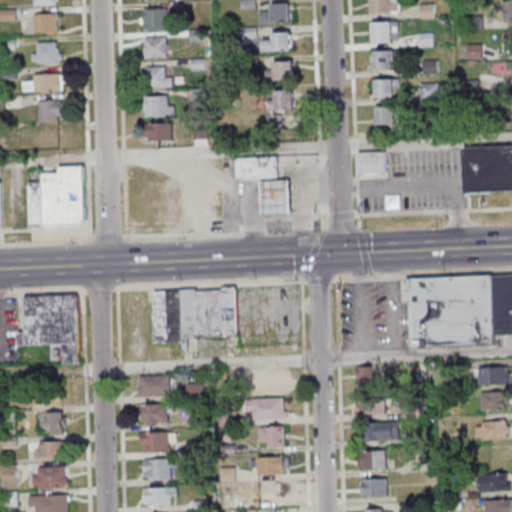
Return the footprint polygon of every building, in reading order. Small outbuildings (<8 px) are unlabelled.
[(371,0),(372,14),(397,14),(397,0),(371,0)] [(271,3),(271,12),(261,12),(261,21),(291,21),(291,3),(271,3)] [(168,9),(144,9),(144,29),(168,29),(168,9)] [(35,32),(59,32),(59,13),(35,13),(35,32)] [(373,21),(373,42),(399,42),(399,21),(373,21)] [(293,32),(273,32),(273,41),(264,41),(264,51),(293,51),(293,32)] [(146,38),(146,58),(168,58),(168,38),(146,38)] [(33,63),(62,63),(62,42),(33,42),(33,63)] [(482,59),(482,45),(468,45),(468,59),(482,59)] [(372,51),(372,70),(393,70),(393,51),(372,51)] [(294,80),(294,61),(274,61),(274,80),(294,80)] [(167,75),(167,66),(148,66),(148,87),(174,87),(174,75),(167,75)] [(64,73),(34,73),(34,81),(24,81),(24,91),(64,91),(64,73)] [(398,79),(375,79),(375,97),(398,97),(398,79)] [(438,98),(438,85),(422,85),(422,98),(438,98)] [(275,100),(268,100),(268,110),(295,110),(295,90),(275,90),(275,100)] [(145,115),(175,115),(175,95),(145,95),(145,115)] [(41,120),(63,120),(63,100),(41,100),(41,120)] [(376,124),(396,124),(396,106),(376,106),(376,124)] [(148,140),(173,140),(173,122),(148,122),(148,140)] [(43,130),(43,147),(65,147),(65,130),(43,130)] [(511,145),(465,148),(467,192),(511,189),(511,145)] [(384,151),(385,170),(358,171),(358,152),(384,151)] [(278,180),(277,158),(236,160),(236,180),(244,180),(244,181),(261,180),(278,180)] [(41,182),(40,175),(58,174),(58,168),(84,167),(86,221),(81,225),(42,227),(41,182)] [(41,182),(42,227),(30,226),(28,183),(41,182)] [(262,184),(290,183),(291,215),(263,217),(262,184)] [(496,345),(496,334),(511,333),(511,275),(409,277),(410,302),(411,347),(496,345)] [(224,338),(237,338),(235,289),(223,290),(223,294),(224,338)] [(180,293),(182,340),(196,339),(194,294),(194,292),(180,293)] [(180,293),(182,340),(183,343),(154,344),(151,294),(180,293)] [(196,339),(224,338),(223,294),(194,294),(196,339)] [(80,295),(24,296),(25,345),(55,344),(55,356),(63,356),(63,365),(81,365),(80,295)] [(355,368),(377,367),(377,377),(376,377),(376,388),(358,389),(358,381),(356,381),(355,368)] [(477,369),(478,386),(507,385),(507,368),(477,369)] [(138,378),(169,376),(170,396),(137,398),(137,388),(139,388),(138,378)] [(186,384),(186,400),(203,399),(203,383),(186,384)] [(480,393),(504,393),(505,411),(481,412),(480,393)] [(358,405),(358,397),(385,396),(385,415),(360,416),(360,413),(355,413),(355,406),(358,405)] [(244,401),(244,403),(245,403),(246,410),(245,410),(245,413),(251,413),(252,422),(287,421),(287,413),(284,413),(284,399),(251,400),(251,401),(244,401)] [(173,405),(173,414),(167,414),(168,424),(144,425),(144,422),(141,422),(140,407),(173,405)] [(412,407),(412,418),(426,417),(426,407),(412,407)] [(0,408),(14,408),(15,435),(0,435),(0,408)] [(235,411),(236,426),(218,427),(218,411),(235,411)] [(61,413),(62,418),(65,418),(65,427),(62,427),(62,434),(45,434),(44,414),(61,413)] [(190,416),(190,428),(205,427),(204,416),(190,416)] [(481,423),(506,422),(506,427),(509,427),(509,434),(506,435),(506,439),(482,441),(482,438),(475,438),(475,428),(481,428),(481,423)] [(398,423),(399,441),(362,443),(361,425),(398,423)] [(258,428),(284,427),(285,448),(268,449),(268,443),(258,443),(258,428)] [(413,432),(413,446),(427,446),(427,432),(413,432)] [(141,435),(168,433),(168,434),(175,434),(176,443),(168,444),(169,452),(144,454),(143,447),(141,447),(141,435)] [(0,437),(16,436),(16,447),(0,448),(0,437)] [(189,441),(189,455),(209,454),(208,440),(189,441)] [(39,451),(33,451),(33,461),(39,461),(39,462),(66,462),(65,446),(63,446),(63,443),(38,443),(39,451)] [(234,445),(234,454),(220,455),(220,445),(234,445)] [(385,451),(386,470),(363,471),(363,468),(358,468),(357,460),(361,460),(360,452),(385,451)] [(255,458),(256,459),(250,460),(250,468),(257,468),(257,476),(282,475),(282,473),(285,473),(284,457),(255,458)] [(143,461),(171,460),(172,467),(170,467),(170,480),(148,481),(148,478),(142,479),(142,465),(143,465),(143,461)] [(15,464),(16,487),(2,487),(1,465),(15,464)] [(37,476),(31,477),(32,489),(38,488),(38,490),(64,489),(66,486),(67,482),(66,480),(65,479),(64,478),(64,467),(37,468),(37,476)] [(234,468),(235,482),(220,483),(219,469),(234,468)] [(478,474),(479,493),(511,491),(511,484),(507,484),(507,473),(478,474)] [(386,480),(386,497),(362,498),(361,481),(386,480)] [(143,489),(176,487),(177,497),(171,497),(171,506),(148,508),(148,505),(144,505),(143,489)] [(459,499),(458,488),(443,489),(443,500),(459,499)] [(17,492),(17,507),(2,507),(2,492),(17,492)] [(28,497),(68,495),(68,511),(35,511),(35,508),(28,508),(28,497)] [(192,502),(192,511),(208,511),(207,501),(192,502)] [(410,501),(410,511),(424,511),(424,501),(410,501)] [(511,511),(511,501),(484,502),(484,511),(511,511)]
